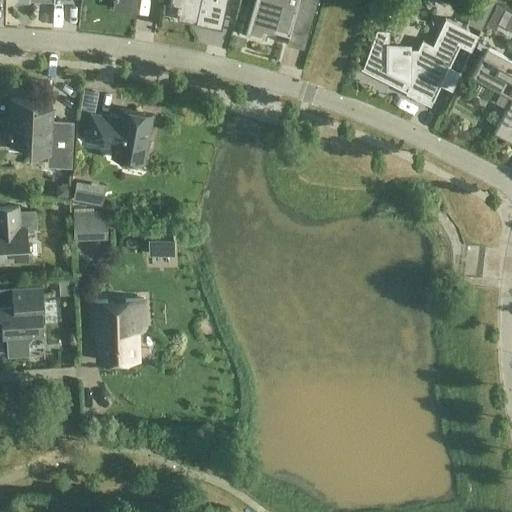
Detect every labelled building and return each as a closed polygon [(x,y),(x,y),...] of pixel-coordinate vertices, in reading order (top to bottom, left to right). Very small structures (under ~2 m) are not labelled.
[(113,0),(113,8),(138,12),(140,0),(113,0)] [(177,19),(220,28),(226,0),(170,0),(169,4),(177,6),(176,11),(178,12),(177,19)] [(255,0),(245,35),(263,40),(266,29),(289,36),(292,26),(309,31),(318,0),(255,0)] [(511,19),(498,14),(494,23),(511,30),(511,19)] [(440,35),(435,46),(422,39),(417,49),(388,48),(389,30),(376,29),(363,68),(361,67),(360,68),(407,91),(409,87),(433,99),(460,45),(462,46),(469,30),(445,18),(438,34),(440,35)] [(511,61),(487,48),(466,87),(467,87),(472,77),(511,98),(493,132),(511,142),(511,61)] [(53,107),(39,107),(40,103),(37,100),(32,99),(11,98),(9,121),(7,121),(6,144),(29,145),(29,152),(50,153),(53,107)] [(119,119),(91,113),(86,140),(114,145),(112,156),(143,162),(145,151),(148,150),(150,141),(148,138),(152,115),(120,109),(119,119)] [(0,259),(27,259),(25,227),(19,227),(18,206),(0,206),(0,259)] [(42,322),(44,322),(42,285),(12,287),(13,304),(0,304),(0,327),(2,328),(2,338),(6,338),(7,355),(28,354),(27,343),(42,326),(42,322)] [(137,329),(145,328),(144,299),(89,301),(90,333),(97,333),(98,360),(138,359),(137,329)]
